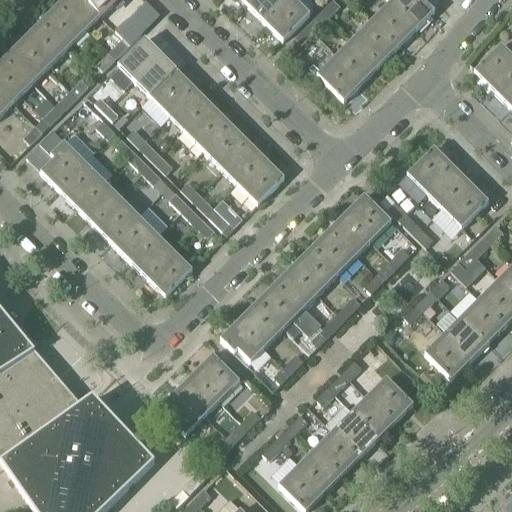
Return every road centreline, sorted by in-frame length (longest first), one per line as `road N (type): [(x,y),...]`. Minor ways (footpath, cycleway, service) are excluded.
road 1 (residential): [(149,362),(339,165)]
road 2 (residential): [(339,165),(172,0)]
road 3 (residential): [(149,362),(0,204)]
road 4 (residential): [(511,412),(397,511)]
road 5 (residential): [(511,177),(421,87)]
